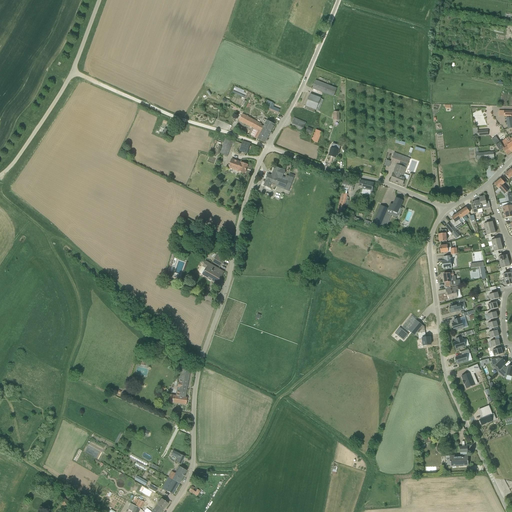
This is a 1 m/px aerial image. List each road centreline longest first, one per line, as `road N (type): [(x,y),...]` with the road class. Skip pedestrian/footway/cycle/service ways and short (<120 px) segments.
road 1 (unclassified): [(169,511),(192,464),(199,365),(267,147)]
road 2 (track): [(192,464),(242,460),(283,395),(342,347),(418,256),(430,254)]
road 3 (residential): [(508,511),(443,367),(430,242),(447,209)]
road 4 (track): [(72,72),(267,147)]
road 5 (unclassified): [(0,175),(72,72),(99,0)]
road 6 (unclassified): [(447,209),(267,147)]
road 7 (residential): [(267,147),(337,0)]
